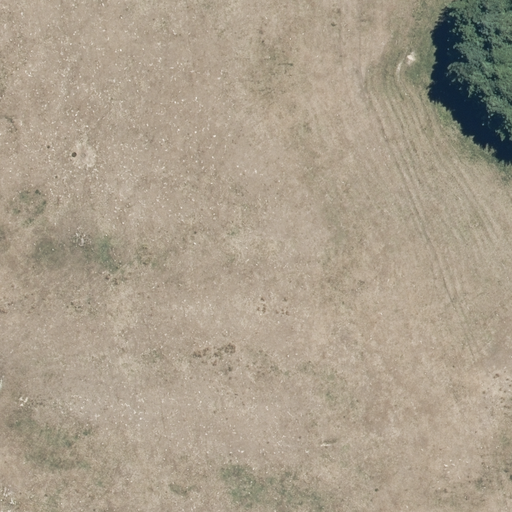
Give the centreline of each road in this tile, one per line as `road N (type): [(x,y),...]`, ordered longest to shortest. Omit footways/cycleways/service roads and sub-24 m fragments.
road 1 (unknown): [(28,0),(118,276),(151,511)]
road 2 (unknown): [(120,286),(0,330)]
